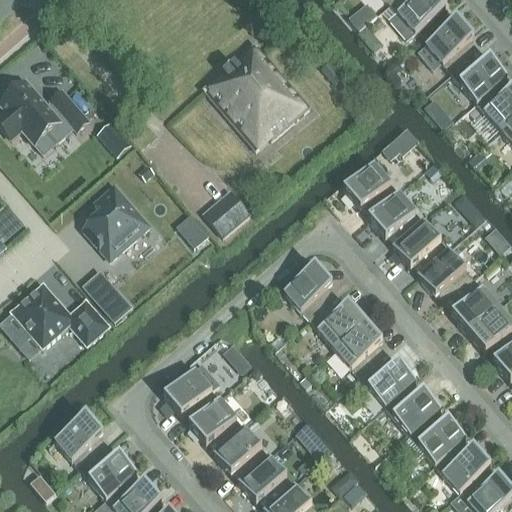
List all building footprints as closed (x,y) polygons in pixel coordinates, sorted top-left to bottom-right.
[(382,1),(390,10),(401,0),(380,0),(382,1)] [(401,0),(390,10),(396,17),(388,24),(407,46),(446,12),(435,0),(401,0)] [(367,10),(348,26),(358,38),(366,31),(377,21),(367,10)] [(443,71),(451,80),(479,56),(471,47),(474,45),(457,24),(418,58),(419,59),(434,76),(441,69),(443,71)] [(358,38),(357,38),(362,44),(370,36),(366,31),(358,38)] [(309,113),(256,50),(204,95),(256,156),(270,144),(271,146),(309,113)] [(459,90),(476,109),(507,82),(490,63),(487,65),(479,56),(451,80),(459,89),(459,90)] [(330,64),(320,73),(334,89),(344,80),(330,64)] [(484,118),(501,138),(511,128),(511,93),(511,94),(504,85),(507,83),(507,82),(476,109),(477,110),(477,109),(484,118)] [(0,131),(12,145),(13,144),(12,143),(22,135),(35,150),(49,138),(57,148),(73,134),(76,137),(89,127),(63,97),(51,108),(52,109),(47,113),(26,88),(0,111),(7,118),(0,123),(0,131)] [(445,119),(435,127),(443,136),(453,128),(445,119)] [(111,127),(101,136),(121,159),(131,151),(111,127)] [(511,128),(501,138),(511,150),(511,128)] [(406,134),(381,155),(390,165),(400,157),(403,161),(418,148),(406,134)] [(368,226),(369,226),(399,199),(374,171),(381,165),(381,164),(343,197),(361,217),(364,215),(371,223),(368,226)] [(437,166),(425,177),(431,185),(444,174),(437,166)] [(147,170),(138,178),(145,185),(153,177),(147,170)] [(100,255),(110,266),(149,232),(114,193),(95,210),(102,218),(83,236),(97,252),(97,253),(99,256),(100,255)] [(230,197),(204,220),(223,243),(250,220),(230,197)] [(464,198),(455,205),(477,231),(486,223),(464,198)] [(393,254),(393,255),(424,228),(399,199),(369,226),(386,246),(389,243),(396,252),(393,254)] [(193,255),(207,243),(190,221),(175,234),(193,255)] [(418,283),(418,284),(449,257),(424,228),(393,255),(411,274),(414,272),(421,280),(418,283)] [(510,252),(505,246),(495,255),(500,261),(510,252)] [(438,301),(446,310),(474,285),(449,257),(418,284),(435,303),(438,301)] [(284,299),(310,328),(338,303),(330,294),(333,292),(315,272),(284,299)] [(100,275),(82,291),(115,327),(133,312),(100,275)] [(451,321),(468,341),(499,314),(474,285),(446,310),(454,319),(451,321)] [(12,318),(11,319),(12,321),(13,320),(42,354),(41,354),(43,356),(44,354),(71,331),(88,350),(87,350),(89,352),(90,350),(108,335),(110,334),(108,332),(87,309),(88,308),(86,307),(85,308),(70,322),(63,314),(64,314),(57,306),(44,293),(45,292),(43,291),(42,292),(13,318),(12,318)] [(310,328),(335,356),(366,329),(349,310),(346,312),(338,303),(310,328)] [(493,369),(511,353),(511,328),(499,314),(468,341),(485,360),(488,358),(496,366),(493,369)] [(335,356),(360,385),(388,361),(380,352),(383,349),(366,329),(335,356)] [(511,353),(493,369),(510,389),(511,387),(511,353)] [(360,385),(385,414),(416,387),(399,367),(396,370),(388,361),(360,385)] [(245,365),(236,373),(242,380),(251,372),(245,365)] [(189,432),(189,433),(220,406),(212,396),(219,390),(202,370),(164,404),(181,424),(184,421),(192,430),(189,432)] [(257,374),(251,379),(256,385),(261,380),(257,374)] [(301,386),(300,387),(306,394),(307,393),(311,390),(305,382),(301,386)] [(385,414),(410,442),(441,415),(423,396),(421,398),(413,390),(416,387),(385,414)] [(214,461),(245,435),(220,406),(189,433),(206,452),(209,450),(217,458),(214,461)] [(331,410),(325,415),(329,419),(334,414),(331,410)] [(410,442),(435,471),(466,444),(448,424),(446,427),(438,418),(441,416),(441,415),(410,442)] [(56,448),(81,477),(109,453),(101,444),(104,441),(86,421),(49,454),(56,448)] [(239,489),(239,490),(270,463),(245,435),(214,461),(231,481),(234,478),(242,487),(239,489)] [(360,437),(353,443),(359,451),(366,445),(360,437)] [(435,471),(460,499),(490,473),(473,453),(470,456),(463,447),(466,445),(466,444),(435,471)] [(323,449),(311,460),(318,468),(330,457),(323,449)] [(81,477),(106,506),(137,479),(120,459),(117,462),(109,453),(81,477)] [(271,511),(295,492),(270,463),(239,490),(256,510),(259,507),(263,511),(271,511)] [(381,467),(379,471),(381,475),(385,477),(389,476),(391,472),(390,467),(386,465),(381,467)] [(490,473),(460,499),(470,511),(504,511),(511,505),(511,497),(498,482),(495,484),(488,476),(491,473),(490,473)] [(347,477),(334,489),(343,499),(356,487),(357,486),(348,476),(347,477)] [(106,506),(111,511),(156,511),(162,507),(145,488),(142,490),(134,482),(137,479),(106,506)] [(49,490),(40,498),(47,505),(56,497),(49,490)] [(343,502),(351,511),(363,499),(355,491),(343,502)] [(312,511),(295,492),(271,511),(312,511)]
